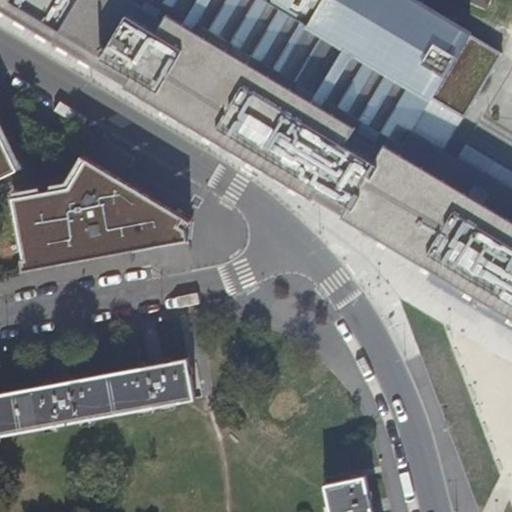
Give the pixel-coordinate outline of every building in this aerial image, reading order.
[(511,307),(508,315),(511,317),(511,190),(442,149),(501,52),(413,0),(0,0),(0,11),(451,281),(475,240),(511,261),(511,307)] [(0,178),(19,170),(0,130),(0,178)] [(153,248),(190,239),(187,228),(192,220),(88,158),(71,187),(14,199),(26,261),(23,261),(25,273),(153,248)] [(0,432),(195,397),(187,357),(0,391),(0,432)] [(371,511),(364,476),(324,484),(329,511),(371,511)]
